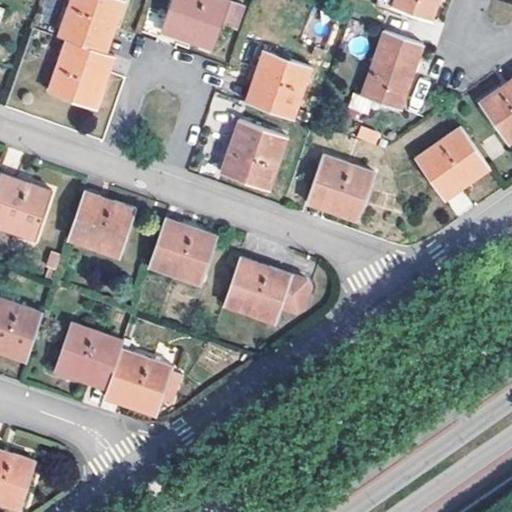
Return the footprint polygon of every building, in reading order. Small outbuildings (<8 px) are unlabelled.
[(70,0),(58,33),(66,36),(96,47),(103,30),(106,21),(115,23),(123,0),(70,0)] [(191,30),(189,39),(212,47),(227,0),(170,0),(163,20),(191,30)] [(391,0),(390,3),(430,17),(435,0),(391,0)] [(191,30),(163,20),(160,29),(189,39),(191,30)] [(105,50),(115,23),(106,21),(103,30),(96,47),(105,50)] [(423,42),(384,29),(362,93),(400,107),(423,42)] [(100,64),(105,50),(96,47),(66,36),(47,87),(94,104),(103,80),(95,77),(100,64)] [(265,73),(255,102),(293,115),(310,64),(264,47),(256,70),(265,73)] [(105,50),(100,64),(95,77),(103,80),(113,54),(105,50)] [(246,99),(255,102),(265,73),(256,70),(246,99)] [(511,76),(480,99),(509,140),(511,137),(511,76)] [(238,148),(248,121),(239,118),(230,146),(238,148)] [(238,148),(230,146),(222,171),(268,186),(285,135),(248,121),(238,148)] [(460,124),(420,153),(443,185),(466,169),(472,177),(490,165),(460,124)] [(339,201),(336,211),(357,218),(373,171),(323,154),(309,191),(339,201)] [(466,169),(443,185),(448,193),(472,177),(466,169)] [(1,171),(0,175),(0,223),(37,236),(53,190),(1,171)] [(339,201),(309,191),(306,200),(336,211),(339,201)] [(85,192),(69,237),(119,253),(135,210),(85,192)] [(167,216),(151,264),(203,281),(218,234),(167,216)] [(242,255),(225,302),(278,319),(282,304),(297,308),(305,304),(311,284),(307,276),(242,255)] [(0,297),(0,339),(9,343),(6,352),(27,359),(44,311),(0,297)] [(73,322),(57,367),(83,376),(86,368),(113,377),(123,347),(125,338),(73,322)] [(9,343),(0,339),(0,349),(6,352),(9,343)] [(174,364),(123,347),(113,377),(110,386),(139,395),(138,399),(137,404),(159,410),(174,364)] [(86,368),(83,376),(110,386),(113,377),(86,368)] [(110,386),(107,395),(137,404),(138,399),(139,395),(110,386)] [(0,446),(0,497),(25,505),(39,459),(0,446)]
